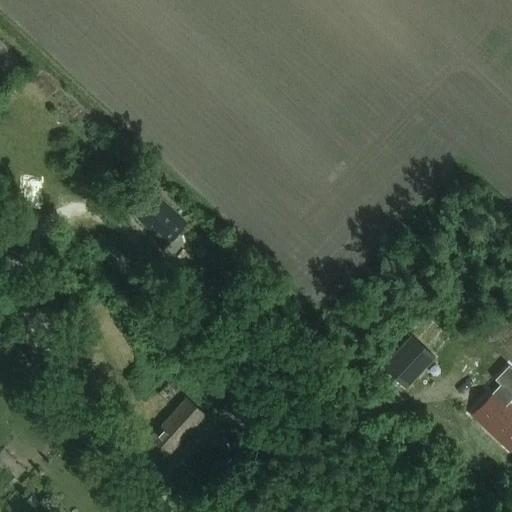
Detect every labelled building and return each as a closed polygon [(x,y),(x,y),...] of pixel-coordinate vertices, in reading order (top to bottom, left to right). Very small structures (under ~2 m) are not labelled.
[(164,246),(186,224),(156,195),(153,199),(148,195),(135,209),(139,213),(135,218),(164,246)] [(433,357),(412,337),(392,357),(414,377),(433,357)] [(247,438),(262,423),(232,395),(218,411),(247,438)] [(169,452),(204,414),(186,398),(151,437),(169,452)] [(511,451),(511,449),(511,410),(498,398),(494,402),(490,398),(473,415),(511,451)]
